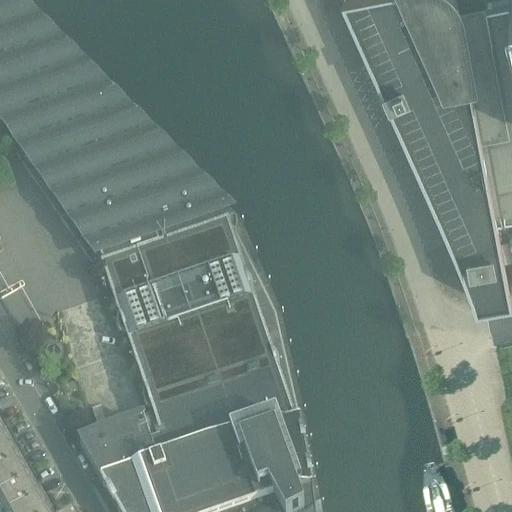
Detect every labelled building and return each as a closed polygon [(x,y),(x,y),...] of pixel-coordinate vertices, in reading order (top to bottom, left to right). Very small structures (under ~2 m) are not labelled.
[(80,446),(101,484),(172,458),(203,447),(294,423),(277,373),(278,369),(279,366),(279,362),(278,358),(277,355),(275,352),(272,350),(269,348),(251,297),(253,293),(253,290),(253,286),(252,283),(251,279),(249,276),(246,274),(243,273),(228,229),(229,228),(228,226),(234,224),(236,227),(237,226),(231,219),(237,217),(17,0),(0,9),(0,128),(95,266),(102,264),(119,315),(118,318),(117,322),(117,325),(118,329),(119,332),(121,335),(124,337),(127,339),(145,390),(143,394),(142,397),(142,401),(143,404),(145,408),(147,411),(150,413),(153,415),(155,420),(142,425),(141,423),(128,427),(129,429),(127,430),(126,428),(113,432),(114,435),(112,435),(111,433),(98,437),(99,440),(80,446)] [(458,8),(457,4),(456,1),(455,0),(345,0),(387,92),(405,133),(434,197),(448,230),(462,263),(473,291),(476,302),(511,295),(511,294),(501,236),(510,234),(511,245),(511,0),(485,6),(492,40),(465,45),(458,8)] [(172,458),(101,484),(117,511),(252,511),(313,491),(299,422),(294,423),(203,447),(172,458)] [(0,511),(48,511),(0,425),(0,511)] [(321,511),(321,510),(316,511),(315,511),(313,493),(313,491),(252,511),(321,511)]
